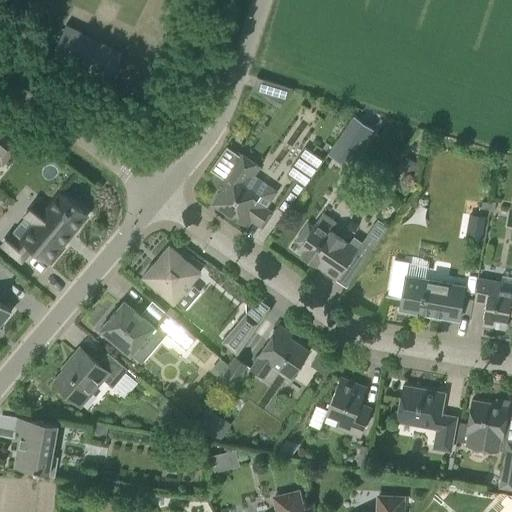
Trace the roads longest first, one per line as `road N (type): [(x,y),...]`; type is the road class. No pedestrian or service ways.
road 1 (residential): [(511,365),(377,349),(336,331),(160,192)]
road 2 (residential): [(0,383),(160,192)]
road 3 (residential): [(160,192),(222,112),(261,0)]
road 4 (residential): [(160,192),(22,96)]
